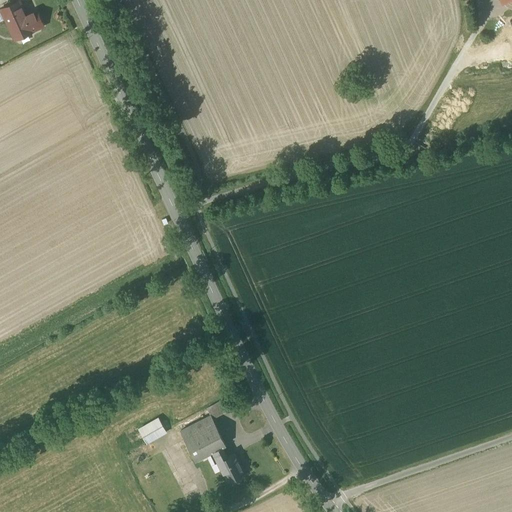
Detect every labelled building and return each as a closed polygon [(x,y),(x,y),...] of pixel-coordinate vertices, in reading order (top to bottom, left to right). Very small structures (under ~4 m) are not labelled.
[(18,1),(1,9),(15,38),(43,25),(36,11),(25,16),(18,1)] [(212,419),(226,411),(221,400),(207,408),(212,419)] [(212,419),(207,408),(177,423),(196,459),(213,451),(222,446),(225,444),(212,419)] [(167,432),(160,419),(140,429),(146,442),(167,432)] [(213,451),(228,481),(244,473),(234,453),(227,457),(222,446),(213,451)] [(182,489),(163,451),(138,463),(157,501),(182,489)]
